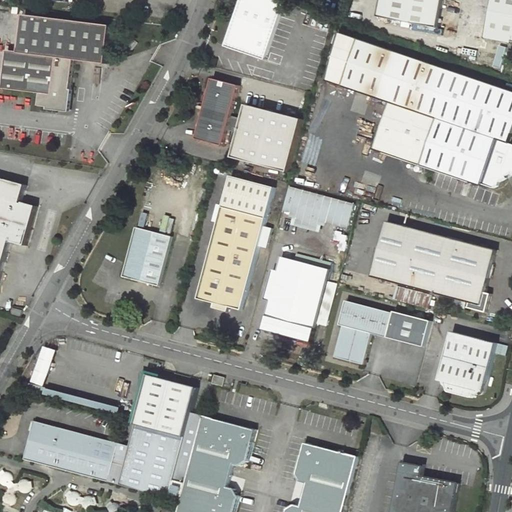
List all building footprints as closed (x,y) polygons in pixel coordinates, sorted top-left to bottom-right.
[(288,2),(282,0),(243,0),(228,47),(269,60),(288,2)] [(383,0),(380,17),(439,28),(444,0),(383,0)] [(511,0),(496,0),(489,37),(511,41),(511,0)] [(70,101),(75,62),(107,66),(111,27),(23,17),(19,54),(7,52),(2,91),(41,95),(39,107),(59,110),(60,103),(64,100),(70,101)] [(511,143),(511,144),(511,142),(511,90),(345,33),(329,82),(392,103),(377,150),(424,166),(483,186),(484,185),(495,188),(500,185),(501,182),(508,178),(508,176),(511,173),(511,143)] [(234,158),(291,173),(306,119),(248,104),(244,119),(232,116),(241,87),(214,79),(198,140),(224,147),(229,131),(241,134),(234,158)] [(59,110),(68,111),(70,101),(64,100),(60,103),(59,110)] [(0,278),(11,239),(13,240),(13,243),(26,246),(37,207),(23,203),(23,205),(20,204),(26,185),(8,180),(7,181),(0,179),(0,278)] [(227,306),(244,311),(270,219),(225,208),(201,299),(217,304),(216,309),(225,311),(227,306)] [(456,299),(455,301),(456,301),(456,304),(457,306),(459,307),(466,309),(468,302),(471,303),(469,307),(487,312),(492,294),(487,293),(498,251),(389,221),(374,276),(456,299)] [(125,277),(161,286),(174,237),(138,228),(125,277)] [(265,330),(313,343),(332,270),(284,257),(265,330)] [(394,299),(430,309),(434,296),(398,286),(394,299)] [(345,326),(337,357),(365,364),(374,333),(390,338),(397,314),(348,301),(342,325),(345,326)] [(12,316),(22,319),(24,310),(14,308),(12,316)] [(455,331),(441,380),(443,381),(445,381),(447,386),(451,392),(472,398),(475,397),(477,395),(480,396),(485,393),(485,392),(486,392),(499,343),(455,331)] [(35,384),(48,387),(58,349),(44,346),(35,384)] [(110,482),(183,501),(205,416),(193,413),(200,388),(151,375),(132,446),(121,443),(110,482)] [(224,387),(226,378),(216,375),(213,384),(224,387)] [(183,501),(179,511),(236,511),(240,497),(236,489),(230,487),(236,465),(241,466),(250,461),(258,430),(205,416),(183,501)] [(110,482),(121,443),(36,421),(26,459),(110,482)] [(345,511),(360,457),(306,442),(298,474),(303,482),(308,484),(303,505),(297,504),(289,509),(287,511),(345,511)] [(395,511),(455,511),(461,484),(424,476),(425,471),(417,470),(418,465),(405,463),(395,511)] [(17,486),(15,484),(15,482),(14,478),(12,477),(9,475),(6,476),(3,477),(1,479),(1,482),(1,486),(4,488),(7,490),(11,489),(13,491),(12,495),(9,497),(7,501),(8,505),(10,508),(13,509),(18,508),(21,505),(21,500),(20,497),(18,496),(19,492),(22,491),(25,493),(29,493),(32,492),(35,488),(35,485),(34,482),(30,479),(27,478),(24,480),(22,481),(20,485),(17,486)] [(86,497),(84,499),(83,495),(80,493),(76,492),(73,493),(70,495),(70,500),(72,504),(75,506),(80,505),(83,501),(85,506),(87,508),(91,509),(95,508),(97,505),(98,501),(97,498),(95,496),(92,494),(89,495),(86,497)] [(122,511),(123,511),(122,511),(136,511),(137,511),(136,508),(132,505),(127,505),(125,507),(123,509),(122,505),(119,502),(115,502),(111,503),(110,505),(109,509),(109,511),(122,511)]
